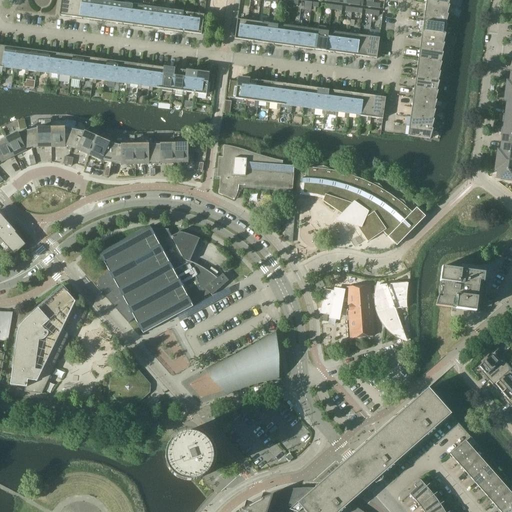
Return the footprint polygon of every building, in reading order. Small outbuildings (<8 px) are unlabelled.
[(61,0),(59,16),(60,16),(70,17),(71,0),(61,0)] [(71,0),(70,17),(80,18),(82,0),(71,0)] [(82,0),(80,18),(81,18),(81,19),(82,19),(90,20),(92,0),(82,0)] [(92,0),(90,20),(100,21),(102,0),(92,0)] [(113,0),(102,0),(100,21),(102,21),(102,22),(102,21),(110,22),(113,3),(113,2),(113,0)] [(123,0),(123,4),(120,24),(122,24),(122,25),(123,24),(130,25),(134,0),(130,0),(123,0)] [(134,0),(130,25),(140,26),(144,3),(143,3),(144,2),(134,0)] [(113,2),(113,3),(110,22),(120,24),(123,4),(113,2)] [(425,9),(425,12),(429,12),(429,13),(447,15),(449,5),(448,5),(448,6),(430,3),(426,2),(425,2),(425,3),(426,3),(425,9)] [(154,4),(144,3),(140,26),(142,27),(143,27),(150,28),(154,4)] [(164,6),(154,4),(150,28),(161,29),(163,9),(164,6)] [(163,9),(161,29),(162,29),(162,30),(163,30),(163,29),(171,30),(173,11),(163,9)] [(173,11),(171,30),(181,32),(184,12),(173,11)] [(184,12),(181,32),(183,32),(183,33),(183,32),(191,33),(194,14),(184,12)] [(424,18),(423,21),(427,22),(445,25),(446,24),(448,15),(447,15),(429,13),(429,12),(425,12),(424,12),(424,18)] [(194,14),(191,33),(201,35),(204,15),(194,14)] [(235,39),(245,40),(248,21),(237,19),(235,39)] [(258,22),(248,21),(245,40),(253,42),(255,42),(258,22)] [(422,28),(422,31),(426,31),(426,32),(444,34),(447,24),(446,24),(445,25),(427,22),(423,21),(423,22),(422,28)] [(268,24),(258,22),(255,42),(265,43),(268,24)] [(278,25),(268,24),(265,43),(273,44),(273,45),(274,45),(274,44),(275,45),(278,25)] [(275,45),(285,46),(288,26),(278,25),(275,45)] [(298,28),(288,26),(285,46),(293,47),(293,48),(294,48),(294,47),(295,47),(298,28)] [(318,30),(316,50),(326,51),(329,32),(328,32),(329,27),(319,26),(318,30)] [(308,29),(298,28),(295,47),(306,49),(308,29)] [(318,30),(308,29),(306,49),(313,50),(314,50),(316,50),(318,30)] [(421,37),(421,40),(425,41),(443,44),(443,43),(446,34),(444,34),(426,32),(426,31),(422,31),(421,37)] [(339,33),(329,32),(326,51),(334,52),(334,53),(336,53),(339,33)] [(349,34),(339,33),(336,53),(346,54),(349,34)] [(359,36),(358,36),(349,34),(346,54),(354,55),(354,56),(354,55),(356,56),(359,36)] [(359,35),(358,36),(359,36),(356,56),(366,57),(369,37),(359,35)] [(369,37),(366,57),(376,58),(376,59),(377,59),(380,38),(369,37)] [(420,47),(419,50),(423,50),(423,51),(442,53),(444,43),(443,43),(443,44),(425,41),(421,40),(420,40),(420,41),(421,41),(420,47)] [(6,68),(14,69),(17,48),(5,46),(3,68),(2,71),(6,72),(6,68)] [(17,69),(25,70),(28,49),(17,48),(14,69),(13,73),(17,73),(17,69)] [(28,49),(25,70),(25,74),(28,75),(29,71),(37,72),(39,51),(28,49)] [(419,56),(418,59),(422,60),(440,63),(440,62),(443,53),(442,53),(423,51),(423,50),(419,50),(419,56)] [(40,72),(48,73),(51,53),(39,51),(37,72),(36,76),(39,76),(40,72)] [(51,74),(59,75),(62,54),(51,53),(48,73),(47,77),(51,78),(51,74)] [(62,75),(70,76),(73,56),(62,54),(59,75),(59,79),(62,79),(62,75)] [(84,57),(73,56),(70,76),(70,80),(73,81),(81,82),(82,78),(84,57)] [(85,78),(93,79),(96,59),(84,57),(82,78),(81,82),(85,82),(85,78)] [(96,80),(104,81),(107,60),(96,59),(93,79),(92,83),(96,84),(96,80)] [(417,66),(417,69),(421,69),(421,70),(439,72),(442,62),(440,62),(440,63),(422,60),(418,59),(418,60),(417,66)] [(108,81),(116,82),(118,62),(107,60),(104,81),(104,85),(107,85),(108,81)] [(119,83),(127,84),(130,63),(118,62),(116,82),(115,86),(118,87),(119,83)] [(141,65),(130,63),(127,84),(126,88),(130,88),(130,84),(138,85),(141,65)] [(142,86),(149,87),(152,66),(141,65),(138,85),(138,89),(141,90),(142,86)] [(161,88),(164,68),(152,66),(149,87),(149,91),(152,91),(153,87),(161,88)] [(172,92),(172,90),(175,69),(164,68),(161,88),(160,96),(161,96),(161,95),(162,95),(162,91),(164,91),(172,92)] [(183,91),(186,71),(175,69),(172,90),(172,92),(171,94),(175,95),(175,90),(183,91)] [(416,75),(416,78),(420,79),(438,82),(438,81),(440,72),(439,72),(421,70),(421,69),(417,69),(416,69),(417,69),(416,75)] [(187,92),(195,93),(197,72),(186,71),(183,91),(183,96),(186,96),(187,92)] [(197,98),(198,93),(212,95),(214,78),(209,78),(209,74),(197,72),(195,93),(194,97),(197,98)] [(228,98),(243,100),(243,104),(246,104),(247,100),(250,79),(249,79),(246,78),(246,81),(244,80),(244,79),(238,78),(237,81),(230,80),(228,98)] [(415,85),(414,88),(418,88),(418,89),(436,91),(437,91),(439,81),(438,81),(438,82),(420,79),(416,78),(415,78),(415,79),(416,79),(415,85)] [(255,80),(250,79),(247,100),(255,101),(254,105),(258,106),(258,102),(261,81),(261,80),(257,80),(257,82),(255,82),(255,80)] [(267,82),(261,81),(258,102),(266,103),(266,107),(269,107),(269,103),(272,82),(273,82),(269,81),(268,84),(266,84),(267,82)] [(280,109),(281,105),(284,84),(284,83),(280,83),(280,85),(278,85),(278,83),(273,82),(272,82),(269,103),(277,104),(277,108),(280,109)] [(289,85),(284,84),(281,105),(289,106),(288,110),(292,110),(292,106),(295,85),(295,86),(295,85),(291,84),(291,87),(289,87),(289,85)] [(300,86),(295,86),(295,85),(292,106),(300,107),(299,111),(303,112),(303,108),(306,87),(307,86),(303,86),(302,88),(300,88),(300,86)] [(312,88),(306,87),(303,108),(311,109),(311,113),(314,113),(315,109),(318,89),(318,88),(314,87),(314,90),(312,90),(312,88)] [(413,94),(413,97),(417,98),(435,101),(435,100),(438,91),(437,91),(436,91),(418,89),(418,88),(414,88),(413,94)] [(323,89),(318,89),(315,109),(323,110),(322,114),(325,115),(329,90),(329,89),(325,89),(325,91),(323,91),(323,89)] [(334,91),(329,90),(325,115),(333,116),(337,116),(337,112),(340,92),(340,91),(336,91),(336,93),(334,93),(334,91)] [(346,92),(340,92),(337,112),(345,113),(345,117),(348,118),(349,114),(351,93),(352,93),(352,92),(348,92),(347,94),(345,94),(346,92)] [(357,94),(352,93),(351,93),(349,114),(356,115),(356,119),(359,119),(360,116),(363,95),(363,94),(359,94),(359,96),(357,96),(357,94)] [(363,95),(360,116),(368,117),(367,121),(370,121),(371,117),(374,96),(370,95),(370,97),(368,97),(368,95),(363,95)] [(378,123),(382,123),(386,97),(382,97),(381,99),(379,99),(380,97),(374,96),(371,117),(379,118),(378,123)] [(412,104),(412,107),(416,107),(416,108),(434,110),(437,100),(435,100),(435,101),(417,98),(413,97),(413,98),(412,104)] [(411,114),(410,116),(415,117),(414,117),(433,120),(433,119),(435,110),(434,110),(416,108),(416,107),(412,107),(411,107),(412,108),(411,114)] [(503,116),(502,125),(511,126),(511,108),(507,108),(506,116),(503,116)] [(410,123),(409,126),(413,126),(413,127),(431,129),(434,119),(433,119),(433,120),(414,117),(415,117),(410,116),(410,117),(410,123)] [(65,128),(51,128),(51,147),(65,147),(71,148),(75,130),(76,122),(67,120),(65,128)] [(511,126),(502,125),(500,134),(503,134),(502,142),(511,143),(511,126)] [(408,135),(407,136),(430,139),(433,129),(431,129),(413,127),(413,126),(409,126),(409,127),(408,133),(408,135)] [(37,128),(27,131),(32,149),(37,148),(51,147),(51,128),(37,128)] [(75,130),(71,148),(76,149),(89,155),(97,137),(84,132),(75,130)] [(18,133),(5,139),(14,156),(26,150),(32,149),(27,131),(18,133)] [(102,161),(111,163),(115,144),(110,143),(97,137),(89,155),(102,161)] [(14,156),(5,139),(0,141),(0,163),(1,162),(14,156)] [(498,150),(497,159),(511,161),(511,143),(502,142),(501,151),(498,150)] [(121,165),(135,164),(135,145),(121,145),(115,144),(111,163),(121,165)] [(155,164),(174,164),(174,144),(154,145),(155,164)] [(194,144),(174,144),(174,164),(194,163),(194,144)] [(154,145),(135,145),(135,164),(155,164),(154,145)] [(258,155),(254,153),(249,151),(244,150),(239,148),(234,147),(229,146),(224,145),(224,146),(223,157),(219,157),(218,169),(217,177),(220,177),(219,194),(234,200),(236,197),(237,195),(237,193),(238,190),(239,188),(239,185),(292,189),(292,190),(294,166),(282,165),(283,162),(283,161),(278,160),(273,159),(268,158),(263,156),(258,155)] [(511,161),(497,159),(496,168),(499,169),(497,177),(501,178),(500,180),(511,181),(511,180),(511,161)] [(342,216),(339,219),(339,220),(343,221),(343,222),(357,226),(368,242),(383,232),(388,237),(396,246),(425,217),(416,208),(412,212),(407,208),(407,207),(403,201),(396,198),(390,194),(384,190),(378,185),(371,183),(364,180),(357,178),(358,178),(352,173),(344,173),(337,171),(330,170),(330,169),(323,167),(316,167),(316,168),(308,167),(307,168),(308,168),(308,179),(302,179),(302,178),(301,178),(301,193),(302,193),(313,194),(324,196),(323,201),(343,214),(342,216)] [(0,238),(11,228),(12,228),(0,214),(0,238)] [(200,239),(196,237),(192,235),(187,234),(183,233),(179,232),(172,236),(168,230),(169,230),(165,229),(162,229),(160,228),(157,228),(154,228),(151,229),(150,227),(100,254),(109,270),(94,284),(128,323),(134,318),(143,334),(193,307),(191,304),(198,300),(199,303),(205,299),(204,297),(210,293),(212,295),(229,280),(223,274),(217,278),(214,276),(211,273),(208,271),(204,269),(201,266),(197,265),(193,263),(190,261),(199,239),(200,239)] [(0,238),(0,239),(14,255),(15,254),(23,247),(26,245),(15,233),(16,232),(12,228),(11,228),(0,238)] [(483,312),(487,283),(484,282),(485,273),(442,267),(437,306),(483,312)] [(346,302),(348,302),(351,337),(374,336),(371,300),(373,299),(375,299),(377,298),(377,301),(377,303),(377,306),(378,308),(378,311),(379,313),(380,316),(381,318),(383,320),(384,322),(385,325),(387,326),(389,328),(391,330),(393,332),(395,333),(398,332),(399,324),(394,316),(396,312),(395,309),(403,308),(403,309),(404,309),(404,304),(404,300),(404,296),(404,292),(405,288),(405,284),(407,283),(380,285),(379,285),(378,287),(378,289),(377,292),(377,294),(371,295),(370,286),(347,288),(348,299),(343,299),(344,293),(335,291),(325,289),(321,308),(318,309),(319,314),(324,313),(324,314),(330,315),(330,316),(330,315),(336,316),(338,302),(340,302),(342,302),(344,302),(346,302)] [(62,287),(25,320),(24,321),(22,323),(21,324),(20,326),(19,328),(18,330),(18,332),(17,334),(17,336),(10,385),(25,387),(25,392),(42,394),(69,336),(65,329),(68,321),(66,320),(75,302),(62,287)] [(0,339),(8,338),(12,314),(0,314),(0,376),(0,377),(1,374),(2,374),(3,370),(2,369),(2,365),(3,366),(4,361),(3,361),(5,353),(1,352),(1,351),(0,351),(0,339)] [(257,383),(257,384),(258,386),(257,383),(265,381),(266,383),(267,383),(266,381),(274,379),(275,381),(276,380),(275,379),(277,378),(277,380),(278,380),(278,377),(277,378),(274,334),(275,334),(275,331),(274,331),(274,333),(268,337),(267,335),(266,336),(267,338),(260,342),(259,340),(258,340),(259,343),(252,347),(251,344),(250,344),(251,347),(244,351),(243,348),(242,349),(243,352),(236,355),(235,353),(234,353),(235,356),(228,360),(227,357),(226,357),(227,360),(220,364),(219,361),(218,362),(219,364),(212,367),(211,366),(210,366),(211,368),(206,370),(205,369),(206,371),(207,370),(227,393),(226,393),(227,395),(228,395),(227,393),(231,392),(232,394),(232,393),(232,392),(239,389),(240,391),(241,391),(240,388),(248,386),(249,388),(250,388),(249,385),(257,383)] [(491,379),(507,365),(503,360),(501,361),(494,354),(495,353),(495,352),(488,359),(486,357),(481,362),(482,363),(478,367),(479,367),(491,379)] [(110,380),(110,384),(110,391),(127,411),(149,392),(150,385),(130,363),(110,380)] [(491,379),(502,392),(511,383),(511,373),(510,372),(511,370),(507,365),(491,379)] [(511,383),(502,392),(511,403),(511,383)] [(362,511),(358,509),(349,504),(349,503),(451,414),(428,388),(314,488),(306,488),(297,488),(289,489),(280,491),(274,493),(267,496),(259,500),(251,504),(243,509),(239,511),(362,511)] [(181,434),(179,435),(177,436),(174,438),(172,440),(170,442),(168,445),(167,448),(166,450),(165,453),(165,456),(165,459),(166,462),(167,465),(168,468),(170,471),(172,473),(174,475),(176,477),(178,478),(181,479),(184,480),(187,481),(189,481),(192,481),(195,480),(198,479),(200,478),(203,476),(205,475),(207,472),(209,470),(211,467),(212,464),(213,461),(213,458),(213,455),(213,452),(212,449),(211,446),(209,444),(207,441),(205,439),(203,437),(200,435),(198,434),(195,433),(192,433),(189,433),(187,433),(186,433),(184,433),(183,434),(181,434)] [(450,454),(457,463),(473,449),(465,441),(450,454)] [(480,458),(473,449),(457,463),(465,471),(480,458)] [(290,461),(293,458),(290,455),(291,454),(290,453),(286,456),(287,456),(285,457),(286,459),(289,462),(290,461)] [(487,466),(480,458),(465,471),(472,479),(487,466)] [(494,474),(487,466),(472,479),(479,487),(494,474)] [(479,487),(486,495),(501,482),(494,474),(479,487)] [(430,491),(420,480),(414,486),(416,488),(409,494),(417,502),(430,491)] [(509,490),(501,482),(486,495),(493,503),(509,490)] [(511,501),(511,493),(509,490),(493,503),(500,511),(511,501)] [(437,500),(430,491),(417,502),(423,510),(437,500)] [(444,502),(447,506),(452,502),(448,498),(444,502)] [(423,510),(424,511),(438,511),(443,509),(437,500),(423,510)] [(511,511),(511,501),(500,511),(511,511)]
